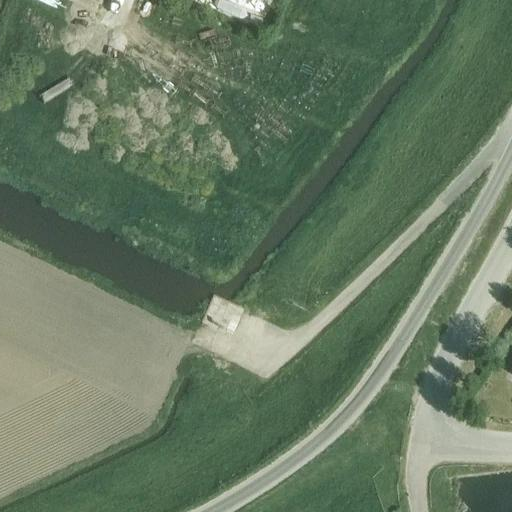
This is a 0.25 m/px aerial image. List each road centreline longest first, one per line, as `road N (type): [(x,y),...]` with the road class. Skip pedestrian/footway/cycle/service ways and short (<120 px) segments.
road 1 (unclassified): [(218,511),(306,452),(356,404),(442,277),(511,150)]
road 2 (unclassified): [(511,239),(446,361),(433,423)]
